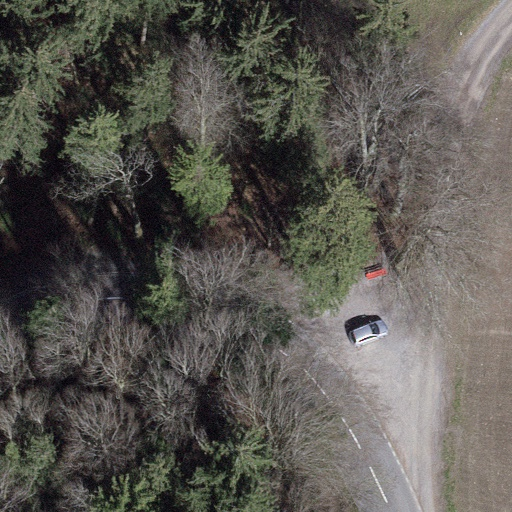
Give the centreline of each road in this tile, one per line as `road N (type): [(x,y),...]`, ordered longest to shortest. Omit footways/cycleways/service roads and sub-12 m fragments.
road 1 (tertiary): [(395,511),(284,344),(180,289),(47,290),(0,318)]
road 2 (track): [(464,47),(435,216),(408,511)]
